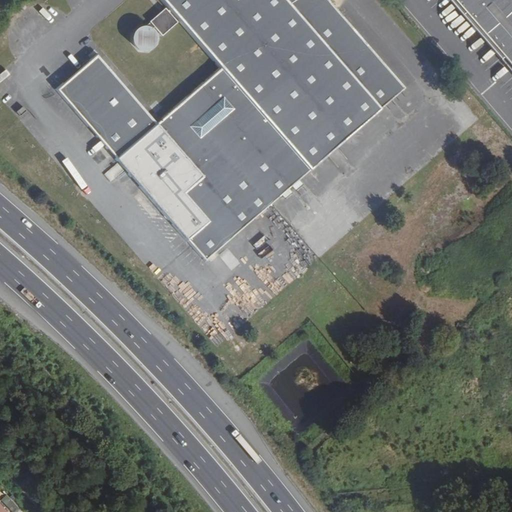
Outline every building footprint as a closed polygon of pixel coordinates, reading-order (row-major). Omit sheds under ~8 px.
[(363,42),(325,0),(289,0),(220,60),(228,69),(162,127),(154,117),(122,144),(153,178),(145,185),(189,235),(294,144),(304,154),(370,96),(359,84),(370,74),(370,62),(356,46),(363,42)] [(220,60),(289,0),(168,0),(174,6),(158,20),(162,25),(160,27),(158,26),(156,25),(153,25),(150,25),(148,26),(146,27),(144,29),(143,30),(142,31),(142,33),(141,35),(141,37),(141,39),(141,41),(142,42),(143,44),(143,45),(145,47),(146,48),(148,49),(149,49),(151,50),(153,50),(154,50),(156,50),(157,49),(159,49),(160,48),(162,47),(163,46),(164,44),(164,43),(165,43),(165,42),(166,41),(166,40),(166,39),(166,38),(166,36),(166,35),(166,34),(165,33),(165,32),(167,30),(171,35),(187,21),(220,60)] [(511,0),(457,0),(465,9),(511,62),(511,0)] [(294,144),(189,235),(209,259),(405,90),(363,42),(356,46),(370,62),(370,74),(359,84),(370,96),(304,154),(294,144)] [(103,121),(122,144),(154,117),(103,59),(64,93),(96,128),(103,121)] [(96,128),(115,150),(122,144),(103,121),(96,128)] [(122,144),(115,150),(145,185),(153,178),(122,144)]
